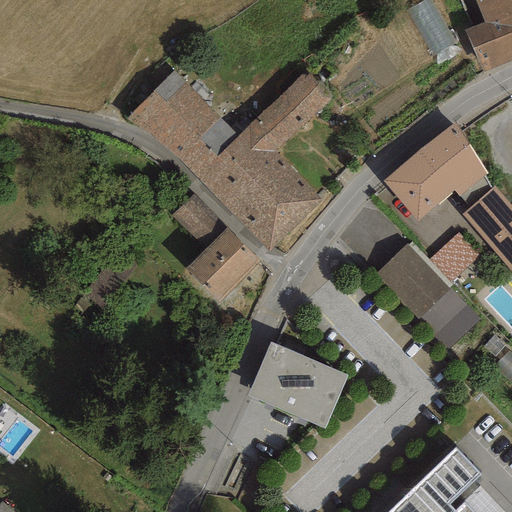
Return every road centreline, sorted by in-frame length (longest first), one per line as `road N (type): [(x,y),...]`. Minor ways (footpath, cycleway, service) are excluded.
road 1 (residential): [(0,104),(100,127),(168,167),(286,269)]
road 2 (residential): [(286,269),(415,134),(511,69)]
road 3 (residential): [(177,511),(286,269)]
